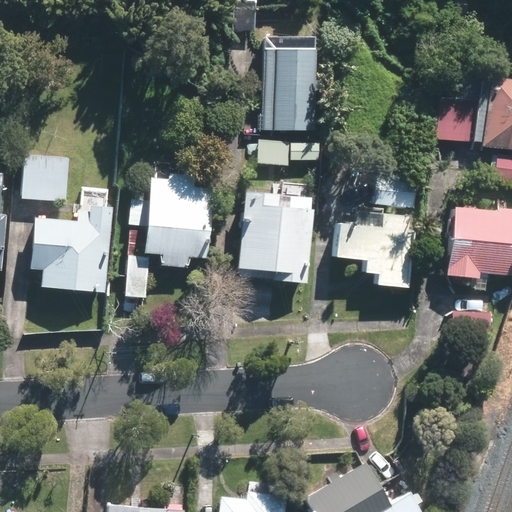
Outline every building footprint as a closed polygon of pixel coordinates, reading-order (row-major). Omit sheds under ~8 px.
[(264,127),(318,127),(318,32),(265,32),(264,127)] [(511,145),(511,72),(495,70),(494,73),(484,72),(481,96),(446,91),(440,132),(475,136),(487,138),(487,142),(511,145)] [(292,139),(261,137),(259,164),(290,166),(292,139)] [(322,141),(294,140),(294,160),(321,160),(322,141)] [(71,155),(28,151),(25,195),(67,198),(71,155)] [(0,265),(5,266),(10,209),(4,209),(8,169),(0,167),(0,265)] [(415,209),(418,175),(346,167),(337,251),(369,255),(368,264),(381,266),(379,280),(412,283),(421,209),(415,209)] [(172,168),(171,175),(155,173),(153,198),(134,196),(127,293),(149,295),(153,247),(165,248),(164,261),(211,264),(217,183),(197,181),(198,170),(172,168)] [(240,271),(309,279),(321,183),(285,179),(284,188),(251,184),(240,271)] [(107,289),(117,203),(94,200),(93,205),(82,204),(81,216),(39,212),(34,263),(46,265),(44,282),(107,289)] [(511,270),(511,202),(501,202),(501,205),(458,200),(449,268),(481,273),(482,266),(511,270)] [(384,480),(370,456),(305,493),(316,511),(426,511),(402,470),(384,480)] [(287,511),(290,490),(249,486),(248,493),(222,490),(219,511),(287,511)] [(188,511),(189,504),(111,497),(110,511),(188,511)]
